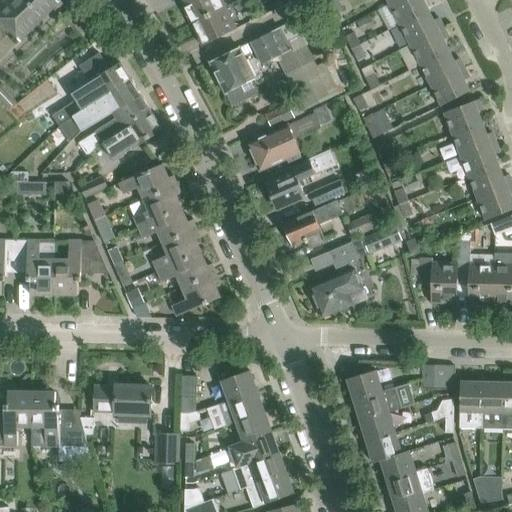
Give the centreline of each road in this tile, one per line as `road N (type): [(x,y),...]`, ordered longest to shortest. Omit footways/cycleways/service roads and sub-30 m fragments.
road 1 (unclassified): [(114,0),(209,159),(280,337)]
road 2 (unclassified): [(280,337),(0,331)]
road 3 (residential): [(280,337),(511,343)]
road 4 (unclassified): [(280,337),(340,511)]
